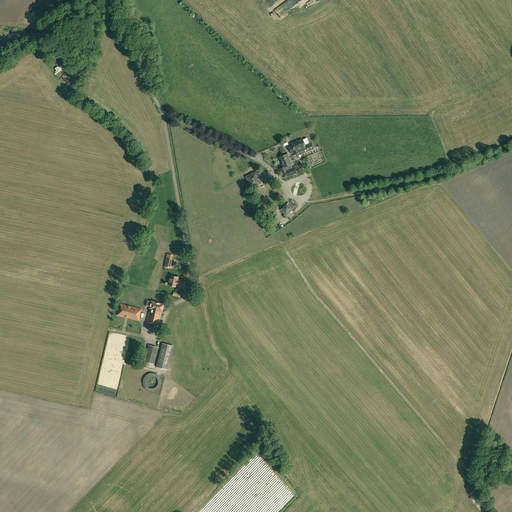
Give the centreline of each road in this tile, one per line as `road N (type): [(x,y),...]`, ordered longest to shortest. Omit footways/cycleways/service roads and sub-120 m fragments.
road 1 (unclassified): [(160,325),(189,290),(163,114)]
road 2 (unclassified): [(163,114),(104,0)]
road 3 (unclassified): [(163,114),(273,170)]
